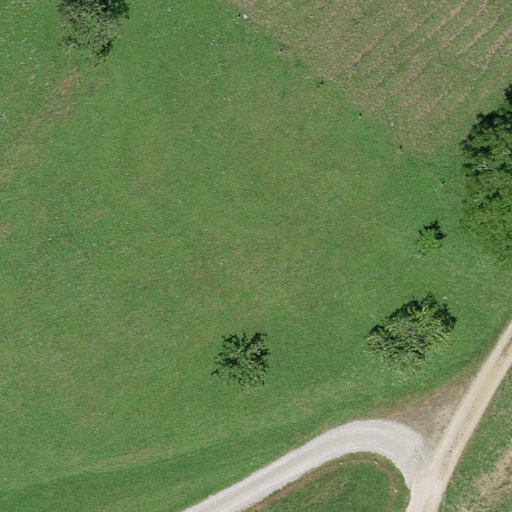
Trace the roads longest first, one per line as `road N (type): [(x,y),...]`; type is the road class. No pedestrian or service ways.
road 1 (track): [(352,439),(272,439),(0,510)]
road 2 (track): [(203,511),(293,461),(352,439),(397,446),(416,497),(411,511)]
road 3 (track): [(511,331),(416,497)]
